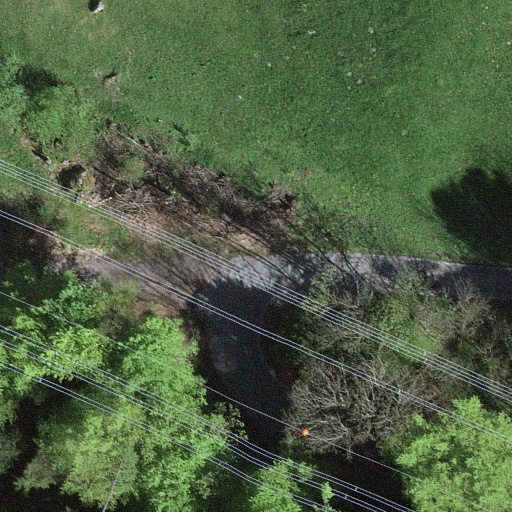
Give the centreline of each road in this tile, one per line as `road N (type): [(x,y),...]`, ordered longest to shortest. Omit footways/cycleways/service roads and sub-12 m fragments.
road 1 (unclassified): [(511,250),(415,247),(270,276),(235,298),(232,352),(283,410),(477,457),(511,475)]
road 2 (track): [(235,298),(93,268),(0,268)]
